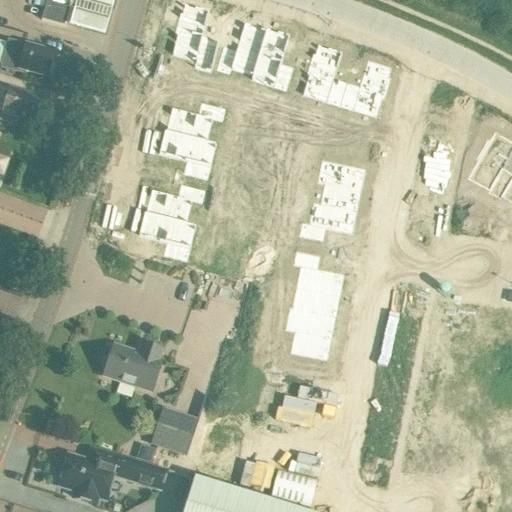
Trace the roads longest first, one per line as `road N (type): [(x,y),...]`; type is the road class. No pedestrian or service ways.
road 1 (residential): [(432,47),(398,139),(338,511)]
road 2 (tertiary): [(0,439),(74,240),(133,0)]
road 3 (residential): [(315,0),(432,47)]
